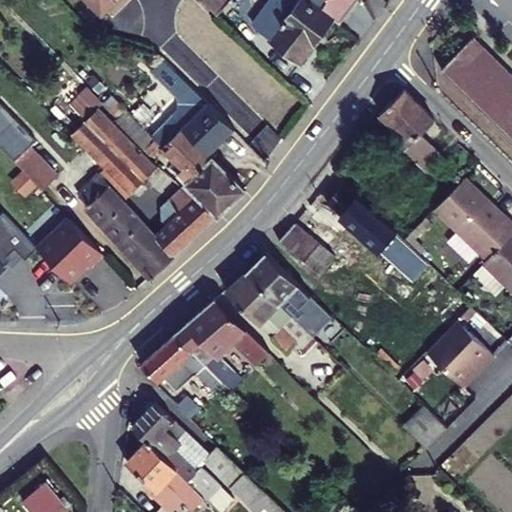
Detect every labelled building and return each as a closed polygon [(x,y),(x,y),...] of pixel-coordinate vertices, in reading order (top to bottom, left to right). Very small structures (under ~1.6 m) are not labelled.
[(233,8),(241,0),(237,0),(233,8)] [(301,59),(335,13),(321,4),(315,0),(297,0),(270,37),(301,59)] [(324,0),(321,4),(335,13),(340,17),(354,0),(324,0)] [(511,77),(473,39),(441,72),(511,140),(511,77)] [(192,113),(183,122),(209,147),(234,120),(177,65),(161,81),(192,113)] [(434,118),(404,90),(381,115),(394,128),(388,135),(403,150),(420,133),(434,118)] [(102,104),(76,130),(135,190),(161,164),(102,104)] [(153,132),(163,143),(179,127),(168,116),(153,132)] [(194,189),(220,214),(248,186),(209,147),(183,122),(179,127),(163,143),(183,163),(177,168),(189,180),(187,182),(194,189)] [(442,154),(420,133),(403,150),(426,172),(442,154)] [(36,149),(22,163),(50,192),(64,178),(36,149)] [(511,198),(482,169),(452,201),(503,252),(511,242),(511,198)] [(354,171),(336,190),(391,238),(407,220),(354,171)] [(105,172),(84,193),(118,231),(113,236),(123,246),(150,218),(105,172)] [(186,210),(174,223),(193,242),(220,214),(194,189),(190,193),(185,188),(174,199),(186,210)] [(113,236),(118,231),(84,193),(77,200),(113,236)] [(305,208),(288,227),(332,263),(348,244),(305,208)] [(26,258),(38,247),(3,211),(0,214),(0,256),(7,263),(13,257),(10,253),(16,248),(26,258)] [(91,264),(104,253),(69,217),(38,247),(70,280),(89,262),(91,264)] [(164,233),(150,218),(123,246),(156,279),(182,252),(164,233)] [(174,223),(164,233),(182,252),(193,242),(174,223)] [(278,237),(258,256),(301,300),(310,292),(318,301),(331,288),(278,237)] [(511,242),(503,252),(500,255),(511,267),(511,242)] [(258,256),(236,277),(296,336),(303,330),(312,338),(326,325),(301,300),(258,256)] [(229,285),(190,321),(207,338),(209,336),(225,351),(247,330),(269,351),(282,337),(229,285)] [(469,310),(437,342),(469,374),(488,354),(494,360),(506,347),(469,310)] [(190,321),(159,351),(177,370),(199,349),(214,364),(219,359),(224,363),(228,359),(223,354),(207,338),(190,321)] [(223,354),(225,351),(209,336),(207,338),(223,354)] [(488,354),(469,374),(474,380),(494,360),(488,354)] [(439,395),(417,417),(439,439),(461,417),(439,395)] [(146,409),(122,432),(137,447),(195,504),(202,511),(204,511),(217,498),(191,472),(187,476),(164,454),(171,447),(168,444),(175,436),(146,409)] [(186,511),(195,504),(137,447),(117,469),(145,496),(141,500),(152,511),(151,511),(168,511),(173,507),(178,511),(186,511)] [(198,471),(239,511),(267,511),(212,457),(198,471)] [(217,498),(204,511),(219,511),(226,506),(217,498)]
